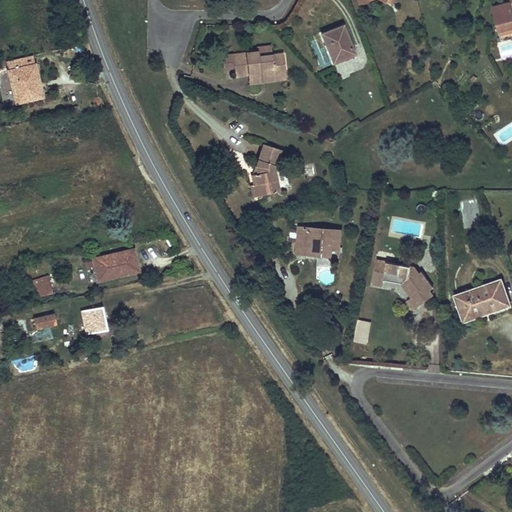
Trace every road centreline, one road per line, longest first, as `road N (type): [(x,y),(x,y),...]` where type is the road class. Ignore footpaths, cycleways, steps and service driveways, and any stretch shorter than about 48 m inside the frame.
road 1 (secondary): [(85,0),(132,121),(185,222),(385,511)]
road 2 (residential): [(511,445),(450,490),(432,491),(360,397),(360,377),(385,372)]
road 3 (unknown): [(168,12),(174,84),(196,113),(244,148)]
road 4 (residential): [(156,0),(177,14),(260,14),(281,6)]
road 5 (residential): [(385,372),(511,383)]
